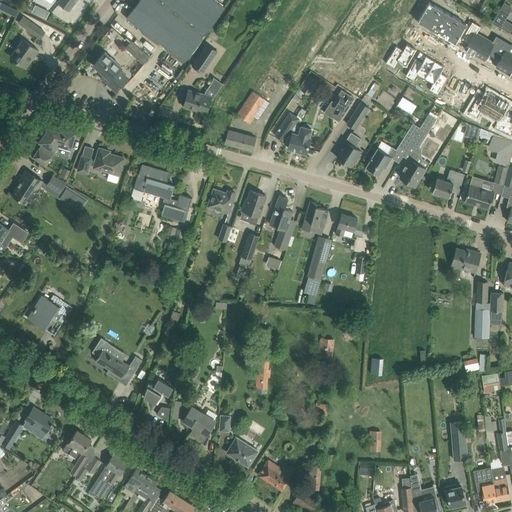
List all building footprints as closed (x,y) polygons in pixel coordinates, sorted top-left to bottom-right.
[(59,0),(58,2),(60,4),(68,10),(75,0),(59,0)] [(185,61),(205,33),(158,0),(139,0),(126,18),(185,61)] [(225,6),(216,0),(158,0),(205,33),(225,6)] [(429,2),(417,22),(455,44),(467,24),(429,2)] [(7,5),(4,11),(15,16),(18,10),(7,5)] [(501,10),(493,23),(501,28),(506,21),(509,16),(501,10)] [(45,32),(37,26),(23,16),(18,22),(40,38),(45,32)] [(122,18),(115,26),(130,38),(137,31),(122,18)] [(472,21),(462,39),(468,43),(465,49),(474,54),(484,37),(477,33),(480,26),(472,21)] [(484,37),(474,54),(484,60),(487,54),(493,57),(504,40),(496,35),(492,42),(484,37)] [(38,50),(30,44),(23,39),(10,57),(24,67),(31,57),(32,58),(38,50)] [(504,40),(493,57),(500,61),(496,67),(505,73),(511,61),(511,53),(508,51),(511,44),(504,40)] [(386,61),(385,63),(394,68),(398,61),(406,66),(416,49),(406,43),(403,50),(396,46),(393,51),(386,61)] [(135,44),(129,51),(142,64),(148,57),(135,44)] [(202,73),(217,52),(206,44),(192,66),(202,73)] [(387,47),(380,57),(386,61),(393,51),(387,47)] [(115,91),(122,84),(128,78),(119,70),(121,67),(105,52),(93,65),(107,77),(104,80),(115,91)] [(415,58),(405,75),(413,80),(417,74),(425,78),(435,61),(425,56),(422,62),(415,58)] [(435,61),(425,78),(432,83),(429,89),(437,94),(447,77),(441,73),(444,67),(435,61)] [(309,76),(300,89),(308,95),(317,81),(309,76)] [(213,97),(222,84),(213,77),(212,81),(204,92),(189,87),(183,107),(192,109),(192,107),(207,111),(210,98),(212,99),(213,97)] [(374,82),(367,93),(372,96),(379,85),(374,82)] [(237,114),(249,123),(265,100),(252,91),(237,114)] [(335,101),(332,105),(337,108),(335,112),(342,116),(355,96),(348,92),(345,97),(340,93),(335,101)] [(479,95),(468,112),(477,117),(480,110),(488,115),(498,98),(489,92),(485,98),(479,95)] [(498,98),(488,115),(498,121),(494,128),(502,131),(511,113),(504,109),(508,103),(498,98)] [(405,99),(399,105),(404,110),(410,103),(405,99)] [(355,129),(369,108),(360,102),(347,123),(355,129)] [(301,127),(294,125),(299,118),(290,112),(280,127),(279,127),(278,129),(279,129),(275,135),(284,141),(284,140),(289,142),(288,148),(306,153),(310,138),(309,137),(311,129),(301,126),(301,127)] [(420,128),(409,145),(415,149),(416,150),(419,146),(433,123),(436,118),(428,113),(420,128)] [(511,113),(502,131),(510,135),(511,130),(511,113)] [(479,138),(483,127),(470,122),(466,133),(479,138)] [(409,145),(420,128),(412,123),(398,145),(406,150),(409,145)] [(56,146),(57,144),(70,148),(69,149),(70,150),(75,133),(50,126),(39,143),(43,145),(40,150),(39,149),(33,157),(45,165),(57,147),(56,146)] [(225,143),(252,150),(255,137),(228,130),(225,143)] [(351,166),(361,150),(355,147),(361,139),(351,132),(346,140),(339,150),(341,150),(336,157),(351,166)] [(511,140),(492,136),(487,149),(497,151),(495,162),(499,163),(494,181),(503,184),(507,169),(510,155),(511,150),(511,149),(511,140)] [(371,158),(365,166),(368,168),(367,170),(376,175),(377,173),(379,175),(384,168),(385,169),(397,150),(392,146),(391,147),(387,154),(377,148),(371,158)] [(117,183),(119,175),(124,158),(113,154),(112,156),(109,155),(110,151),(99,148),(95,161),(90,159),(91,158),(82,156),(77,170),(86,173),(89,164),(94,165),(93,167),(109,172),(106,180),(117,183)] [(511,149),(511,150),(510,155),(507,169),(503,184),(511,186),(511,149)] [(404,170),(400,177),(407,181),(407,183),(411,185),(413,185),(414,186),(420,177),(425,168),(426,167),(425,166),(410,157),(402,169),(404,170)] [(169,173),(141,164),(134,188),(164,197),(162,203),(164,204),(161,215),(184,221),(188,210),(192,197),(180,194),(178,201),(171,198),(175,184),(167,182),(169,173)] [(66,179),(69,171),(63,168),(60,176),(66,179)] [(21,181),(12,194),(25,203),(34,190),(36,191),(42,181),(26,170),(19,180),(21,181)] [(458,194),(464,174),(449,170),(446,181),(436,178),(435,182),(431,181),(429,188),(433,190),(432,191),(434,192),(433,193),(439,195),(440,193),(449,196),(450,192),(458,194)] [(47,184),(46,186),(58,194),(56,197),(58,198),(79,212),(87,199),(64,184),(52,176),(47,184)] [(469,186),(465,201),(489,208),(494,192),(480,188),(482,181),(472,178),(469,186)] [(214,189),(208,206),(222,210),(222,209),(229,211),(235,193),(228,190),(227,193),(214,189)] [(246,198),(242,210),(252,214),(249,222),(256,225),(259,216),(266,195),(250,190),(248,199),(246,198)] [(286,209),(285,206),(288,198),(279,195),(274,209),(275,209),(274,212),(273,212),(269,224),(270,224),(271,221),(278,224),(277,227),(280,228),(274,246),(286,250),(292,234),(285,232),(293,211),(286,209)] [(309,231),(311,224),(323,227),(328,209),(316,206),(317,203),(310,201),(302,229),(309,231)] [(353,231),(357,218),(342,213),(336,234),(343,236),(345,228),(353,231)] [(0,249),(2,251),(5,246),(12,236),(21,241),(27,232),(13,223),(9,230),(0,223),(0,249)] [(218,239),(225,241),(231,227),(223,224),(218,239)] [(184,231),(172,227),(170,235),(182,238),(184,231)] [(244,278),(251,259),(259,236),(249,233),(241,256),(239,264),(240,264),(236,275),(244,278)] [(32,234),(29,239),(34,243),(38,238),(32,234)] [(49,245),(42,241),(37,250),(44,254),(49,245)] [(307,276),(320,279),(328,251),(315,248),(307,276)] [(470,252),(456,248),(451,265),(475,272),(481,253),(470,250),(470,252)] [(267,266),(280,270),(283,259),(270,255),(267,266)] [(359,256),(357,272),(364,273),(365,273),(367,257),(359,256)] [(0,272),(6,277),(16,263),(8,258),(0,268),(0,272)] [(325,282),(324,289),(332,290),(334,283),(325,282)] [(477,301),(486,301),(487,282),(477,282),(477,301)] [(166,290),(164,296),(169,298),(172,293),(166,290)] [(491,319),(501,319),(503,293),(491,292),(491,310),(491,319)] [(67,315),(72,307),(53,294),(50,299),(43,295),(36,307),(33,311),(34,311),(31,317),(37,321),(36,323),(45,328),(50,320),(57,309),(67,315)] [(437,304),(451,306),(452,300),(438,298),(437,304)] [(476,309),(475,337),(489,337),(489,309),(476,309)] [(173,310),(169,320),(177,323),(181,313),(173,310)] [(127,354),(101,337),(92,351),(98,355),(95,361),(122,378),(126,372),(132,376),(142,360),(136,355),(130,365),(123,361),(127,354)] [(332,358),(334,339),(320,338),(318,356),(332,358)] [(372,358),(370,373),(381,374),(383,359),(372,358)] [(477,358),(464,361),(466,371),(479,368),(477,358)] [(257,360),(255,388),(267,389),(269,361),(257,360)] [(505,376),(499,377),(501,385),(511,383),(511,369),(504,371),(505,376)] [(497,373),(482,376),(484,392),(494,390),(493,384),(499,384),(497,373)] [(154,386),(148,382),(144,397),(155,404),(161,393),(162,391),(168,395),(173,387),(158,378),(154,386)] [(178,419),(181,401),(175,400),(172,418),(178,419)] [(328,404),(315,402),(314,414),(327,415),(328,404)] [(26,420),(22,426),(23,426),(23,427),(28,430),(32,424),(45,432),(54,420),(46,415),(47,415),(46,414),(45,415),(34,408),(34,407),(34,406),(25,419),(26,420)] [(167,420),(170,407),(162,406),(157,414),(167,420)] [(191,406),(183,420),(194,426),(189,433),(202,441),(215,420),(198,410),(191,406)] [(486,431),(484,416),(484,414),(477,415),(479,431),(486,431)] [(221,415),(220,430),(229,431),(230,416),(221,415)] [(499,449),(507,448),(507,446),(508,446),(504,418),(498,419),(500,432),(496,432),(499,449)] [(1,419),(0,420),(0,431),(2,433),(8,423),(1,419)] [(465,419),(451,420),(454,459),(468,458),(465,419)] [(16,421),(2,443),(9,448),(23,427),(23,426),(22,426),(16,421)] [(75,457),(80,450),(83,452),(91,439),(77,430),(70,440),(69,439),(62,450),(75,457)] [(381,431),(369,431),(369,450),(380,450),(381,431)] [(258,451),(236,437),(226,452),(248,466),(258,451)] [(39,486),(59,452),(55,450),(38,478),(35,483),(39,486)] [(88,457),(82,453),(70,472),(76,476),(88,457)] [(105,496),(113,483),(119,473),(120,474),(127,462),(114,453),(90,491),(100,498),(102,494),(105,496)] [(86,469),(92,473),(100,461),(94,457),(86,469)] [(283,466),(282,468),(268,460),(258,475),(282,489),(289,477),(292,472),(283,466)] [(360,462),(359,470),(372,471),(373,464),(360,462)] [(319,489),(321,466),(309,464),(307,488),(319,489)] [(508,488),(504,467),(502,466),(491,468),(495,485),(494,486),(497,500),(510,498),(508,488)] [(138,485),(145,474),(136,468),(126,484),(122,491),(131,497),(134,493),(135,490),(138,485)] [(484,503),(497,500),(494,486),(495,485),(491,468),(486,469),(487,479),(479,480),(482,493),(480,495),(480,498),(483,497),(484,503)] [(423,496),(419,482),(417,473),(411,475),(411,474),(410,475),(411,487),(412,495),(412,502),(419,501),(421,511),(438,511),(438,510),(440,509),(440,507),(436,495),(436,492),(423,496)] [(138,485),(135,491),(146,498),(136,511),(145,511),(153,501),(147,497),(150,493),(157,481),(145,474),(138,485)] [(456,486),(456,484),(443,487),(447,505),(449,504),(450,506),(451,506),(452,508),(461,506),(460,504),(465,503),(461,485),(456,486)] [(411,487),(402,488),(402,496),(403,511),(410,511),(413,511),(412,502),(412,495),(411,487)] [(172,511),(182,497),(170,489),(162,500),(163,501),(158,508),(160,509),(159,511),(161,511),(172,511)] [(300,490),(293,502),(309,511),(314,511),(321,503),(300,490)] [(39,492),(33,496),(38,502),(43,498),(39,492)] [(131,497),(122,511),(127,511),(138,495),(134,493),(131,497)] [(191,511),(194,505),(182,497),(172,511),(191,511)] [(382,506),(377,508),(378,511),(397,511),(393,500),(381,504),(382,506)]
